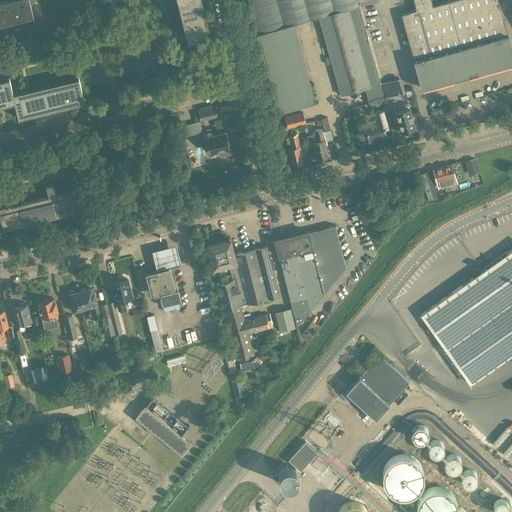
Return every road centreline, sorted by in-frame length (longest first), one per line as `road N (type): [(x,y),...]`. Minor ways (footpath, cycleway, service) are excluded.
road 1 (tertiary): [(205,511),(422,248),(511,200)]
road 2 (tertiary): [(0,268),(272,199)]
road 3 (residential): [(0,143),(242,83)]
road 4 (tertiary): [(272,199),(511,138)]
